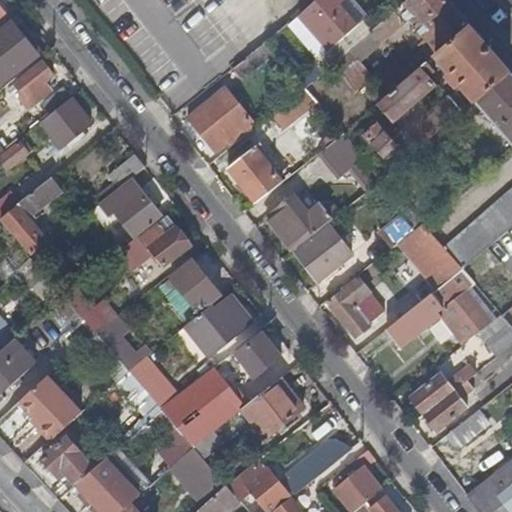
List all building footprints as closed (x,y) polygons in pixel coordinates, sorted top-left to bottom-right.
[(334,61),(369,30),(342,0),(311,0),(293,16),(334,61)] [(467,26),(443,0),(409,0),(399,9),(381,24),(369,35),(379,46),(407,23),(413,30),(409,32),(414,38),(417,34),(424,43),(420,46),(430,58),(467,26)] [(381,24),(399,9),(391,0),(388,0),(372,13),(381,24)] [(316,58),(289,25),(272,40),(299,71),(316,58)] [(12,26),(0,35),(0,84),(40,54),(30,41),(27,44),(12,26)] [(509,75),(469,29),(436,58),(452,76),(448,79),(456,89),(459,86),(463,89),(425,121),(428,125),(409,140),(418,150),(475,103),(509,75)] [(358,63),(379,46),(369,35),(349,52),(352,55),(358,63)] [(299,71),(272,40),(265,46),(273,55),(303,90),(310,85),(299,71)] [(265,46),(231,71),(239,81),(273,55),(265,46)] [(365,71),(358,63),(352,55),(332,72),(344,87),(365,71)] [(327,71),(316,58),(299,71),(310,85),(327,71)] [(42,63),(14,86),(31,108),(49,95),(43,87),(53,79),(42,63)] [(436,88),(420,71),(379,106),(394,122),(436,88)] [(511,78),(509,75),(475,103),(511,146),(511,78)] [(331,82),(318,93),(326,102),(339,92),(331,82)] [(187,117),(217,157),(256,128),(226,88),(187,117)] [(49,116),(69,99),(61,90),(42,106),(49,116)] [(296,113),(312,100),(303,90),(289,102),(296,113)] [(90,126),(69,99),(49,116),(39,123),(60,149),(90,126)] [(289,102),(276,111),(285,122),(296,113),(289,102)] [(378,125),(364,137),(385,160),(399,150),(378,125)] [(376,187),(383,181),(344,135),(342,138),(327,150),(346,174),(357,165),(376,187)] [(26,156),(16,142),(0,154),(0,166),(4,173),(26,156)] [(226,169),(254,205),(288,179),(261,143),(226,169)] [(133,156),(113,173),(122,186),(130,179),(143,169),(133,156)] [(63,194),(50,179),(17,205),(0,218),(0,225),(29,259),(48,244),(28,220),(63,194)] [(130,179),(122,186),(98,205),(108,218),(113,214),(133,238),(159,217),(130,179)] [(511,190),(443,249),(461,271),(511,228),(511,190)] [(0,218),(17,205),(7,193),(0,199),(0,218)] [(292,253),(340,215),(335,208),(326,215),(316,205),(306,214),(290,196),(264,217),(292,253)] [(159,226),(139,242),(147,252),(150,250),(165,269),(190,248),(176,229),(167,236),(159,226)] [(443,249),(421,226),(408,238),(407,238),(421,254),(425,251),(438,267),(425,278),(436,291),(461,271),(443,249)] [(330,229),(297,255),(319,282),(351,256),(330,229)] [(141,251),(134,241),(115,256),(119,262),(125,258),(128,261),(141,251)] [(221,299),(192,260),(170,277),(187,299),(201,315),(201,314),(221,299)] [(461,271),(436,291),(405,316),(414,330),(434,314),(449,332),(457,327),(469,341),(501,316),(461,271)] [(383,313),(356,278),(326,302),(356,339),(369,329),(367,325),(383,313)] [(80,318),(61,297),(44,313),(62,334),(80,318)] [(201,315),(187,299),(177,307),(190,325),(201,315)] [(205,320),(201,314),(201,315),(190,325),(188,326),(211,355),(252,327),(233,300),(205,320)] [(95,336),(80,318),(62,334),(77,352),(95,336)] [(511,343),(511,328),(509,325),(485,345),(496,357),(511,343)] [(139,364),(107,327),(95,336),(127,373),(139,364)] [(280,358),(261,334),(235,355),(253,380),(280,358)] [(0,401),(2,400),(0,395),(32,366),(11,341),(0,351),(0,401)] [(411,399),(423,414),(465,382),(486,366),(479,357),(446,383),(439,376),(411,399)] [(147,358),(139,364),(127,373),(160,411),(178,397),(147,358)] [(241,389),(222,364),(178,397),(160,411),(184,439),(192,447),(240,410),(242,409),(232,395),(241,389)] [(36,428),(49,442),(79,415),(47,378),(20,402),(35,417),(41,423),(36,428)] [(301,411),(279,381),(242,409),(240,410),(263,440),(301,411)] [(465,382),(423,414),(437,431),(465,409),(460,401),(473,392),(465,382)] [(478,411),(446,437),(458,451),(489,425),(478,411)] [(30,423),(36,428),(41,423),(35,417),(30,423)] [(151,420),(116,450),(130,466),(166,438),(151,420)] [(335,465),(349,453),(336,436),(322,447),(335,465)] [(61,468),(76,484),(94,470),(66,438),(42,459),(41,468),(47,475),(55,473),(61,468)] [(183,457),(192,447),(184,439),(175,446),(183,457)] [(225,486),(192,447),(183,457),(173,465),(207,503),(225,486)] [(289,489),(293,496),(335,465),(322,447),(301,463),(306,470),(292,480),(295,485),(289,489)] [(511,511),(511,460),(468,497),(479,511),(511,511)] [(272,511),(289,500),(258,461),(225,486),(239,502),(252,493),(266,511),(272,511)] [(338,495),(350,511),(353,511),(380,492),(360,466),(347,476),(352,485),(338,495)] [(332,487),(338,495),(352,485),(347,476),(332,487)] [(286,485),(289,489),(295,485),(292,480),(286,485)] [(228,511),(239,502),(225,486),(207,503),(197,511),(228,511)] [(58,502),(66,509),(82,497),(73,487),(58,502)] [(395,511),(384,498),(369,509),(371,511),(395,511)] [(299,511),(289,500),(272,511),(299,511)]
